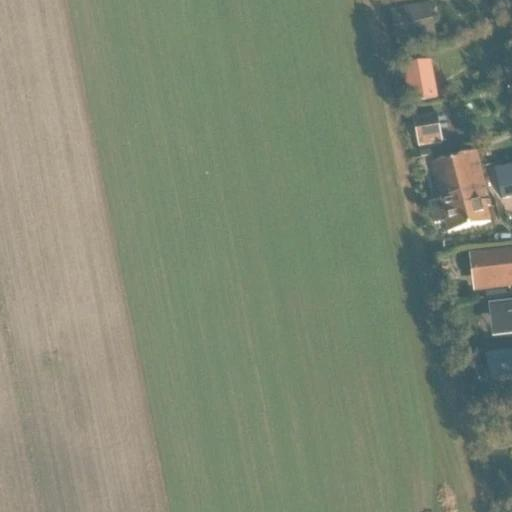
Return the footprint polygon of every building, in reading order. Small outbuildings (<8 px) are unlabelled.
[(391,9),(396,34),(405,32),(408,44),(427,40),(425,29),(433,27),(428,2),(391,9)] [(410,105),(434,101),(428,64),(404,69),(410,105)] [(429,147),(443,145),(437,115),(414,120),(419,149),(429,147)] [(429,147),(419,149),(421,159),(431,157),(429,147)] [(434,227),(447,224),(450,235),(492,224),(488,209),(492,208),(477,153),(431,165),(441,202),(428,206),(434,227)] [(424,159),(416,161),(419,172),(426,170),(424,159)] [(511,168),(495,172),(502,202),(511,199),(511,168)] [(486,290),(511,286),(511,253),(472,258),(474,277),(484,275),(486,290)] [(505,335),(511,334),(511,305),(492,308),(493,319),(503,318),(505,335)] [(511,353),(490,357),(492,380),(511,377),(511,353)]
